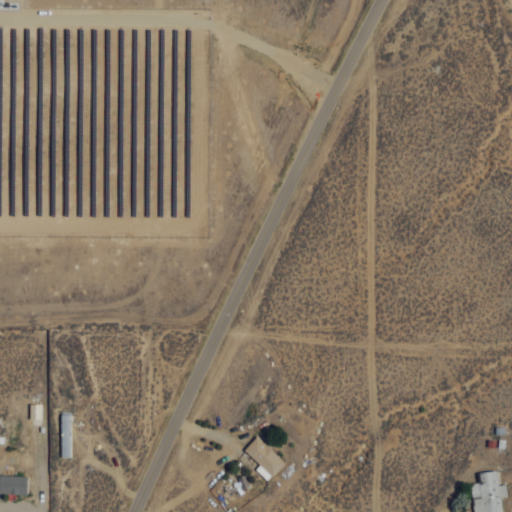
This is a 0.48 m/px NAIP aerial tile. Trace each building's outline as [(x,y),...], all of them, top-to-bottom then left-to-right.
[(29,419),(41,419),(41,403),(29,403),(29,419)] [(61,457),(70,457),(69,413),(60,414),(61,457)] [(254,469),(267,481),(284,462),(256,436),(243,449),(259,464),(254,469)] [(478,472),(479,482),(469,484),(472,511),(501,511),(500,497),(506,496),(505,484),(497,485),(496,470),(478,472)] [(0,493),(26,494),(27,476),(0,474),(0,493)]
